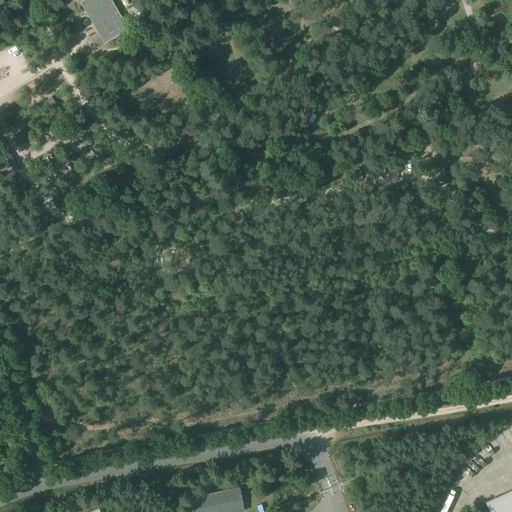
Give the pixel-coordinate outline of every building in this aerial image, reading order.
[(104,44),(129,29),(111,0),(83,0),(80,2),(104,44)] [(256,5),(247,9),(251,18),(260,14),(256,5)] [(365,70),(358,78),(370,90),(377,82),(365,70)] [(342,83),(336,91),(351,102),(356,94),(342,83)] [(490,85),(492,96),(503,95),(501,84),(490,85)] [(474,88),(461,95),(465,102),(478,95),(474,88)] [(0,108),(0,112),(6,125),(25,116),(17,101),(0,108)] [(469,143),(471,137),(463,134),(460,140),(469,143)] [(255,153),(254,140),(240,142),(242,154),(255,153)] [(0,153),(0,157),(10,176),(20,171),(8,149),(0,153)] [(239,488),(190,498),(193,511),(240,511),(244,511),(239,488)] [(511,511),(511,490),(486,502),(490,511),(511,511)]
